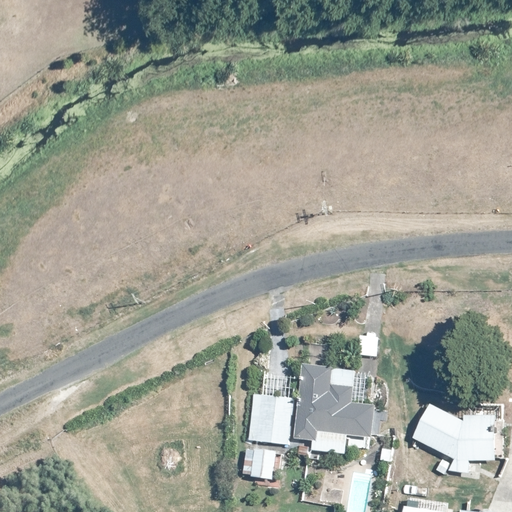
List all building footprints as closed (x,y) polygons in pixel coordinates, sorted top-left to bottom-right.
[(381,338),(361,336),(359,357),(379,359),(381,338)] [(357,388),(359,371),(336,369),(338,347),(308,343),(298,440),(316,442),(315,452),(347,455),(349,436),(373,439),(377,405),(365,404),(367,389),(357,388)] [(254,394),(247,479),(276,482),(279,444),(290,445),(294,397),(254,394)] [(496,462),(499,418),(461,419),(432,404),(415,440),(457,460),(453,469),(471,475),(473,461),(496,462)] [(368,511),(375,472),(351,468),(342,511),(368,511)]
